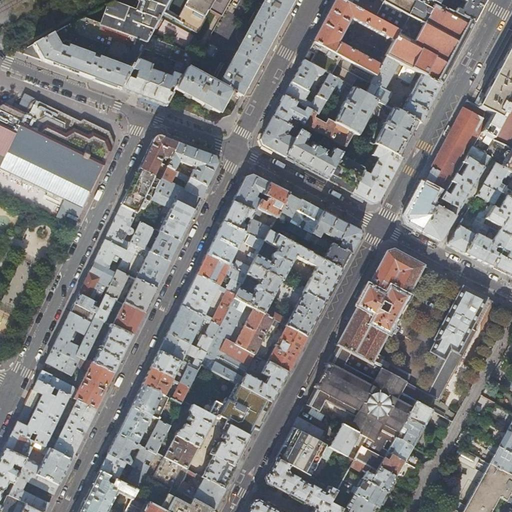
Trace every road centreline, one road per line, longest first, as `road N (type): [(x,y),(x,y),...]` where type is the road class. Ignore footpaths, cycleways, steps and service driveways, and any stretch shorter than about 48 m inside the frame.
road 1 (residential): [(62,511),(237,153)]
road 2 (tertiary): [(381,226),(227,511)]
road 3 (residential): [(12,395),(143,116)]
road 4 (tertiary): [(503,0),(381,226)]
road 5 (residential): [(315,0),(237,153)]
road 6 (residential): [(381,226),(237,153)]
road 7 (residential): [(143,116),(0,61)]
